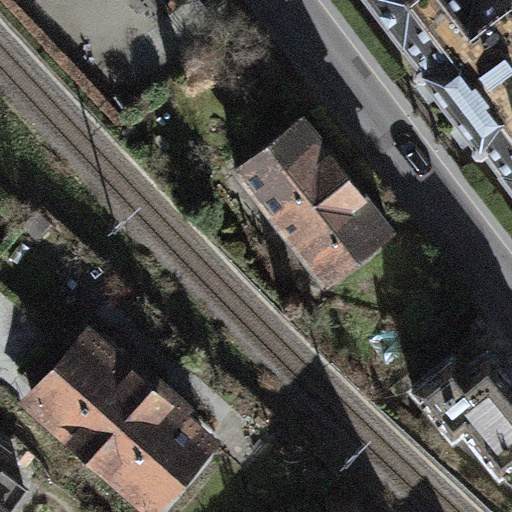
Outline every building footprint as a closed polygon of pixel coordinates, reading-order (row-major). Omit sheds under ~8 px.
[(11,0),(92,84),(191,0),(11,0)] [(511,0),(354,0),(511,215),(511,0)] [(400,237),(307,116),(233,173),(326,294),(400,237)] [(90,327),(21,405),(144,511),(159,511),(221,442),(190,415),(196,409),(127,349),(122,355),(90,327)] [(455,355),(409,391),(455,447),(468,440),(502,485),(508,482),(511,485),(511,376),(493,353),(469,372),(455,355)] [(10,511),(0,504),(0,479),(22,450),(0,433),(0,511),(10,511)]
